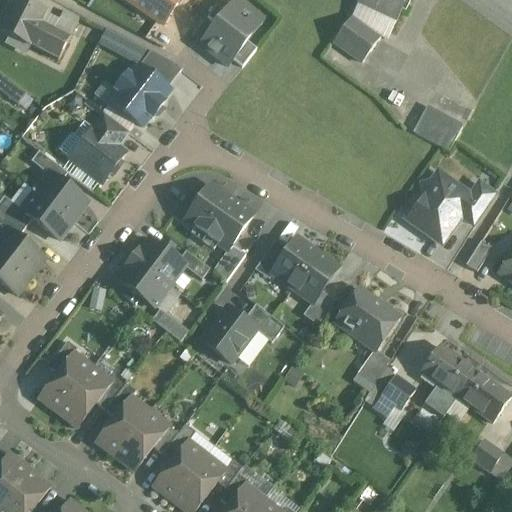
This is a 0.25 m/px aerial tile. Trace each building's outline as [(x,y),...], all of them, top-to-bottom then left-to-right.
[(18,0),(13,0),(9,9),(41,25),(47,14),(18,0)] [(181,0),(124,0),(137,9),(137,7),(138,7),(138,10),(163,27),(181,0)] [(387,41),(388,39),(396,22),(397,21),(406,0),(359,0),(358,4),(359,5),(351,19),(380,40),(381,38),(387,41)] [(260,27),(233,6),(201,47),(228,68),(260,27)] [(69,40),(41,25),(9,9),(0,25),(0,33),(30,49),(30,48),(32,48),(58,62),(69,40)] [(59,20),(75,28),(79,20),(64,12),(59,20)] [(362,65),(380,40),(351,19),(333,44),(362,65)] [(70,37),(75,28),(59,20),(55,28),(70,37)] [(150,54),(139,70),(167,91),(181,73),(171,65),(150,54)] [(110,105),(142,129),(150,119),(152,121),(164,105),(162,103),(169,93),(167,91),(139,70),(138,69),(130,79),(128,77),(116,93),(118,95),(110,105)] [(0,93),(4,96),(18,107),(26,96),(0,76),(0,93)] [(413,135),(447,153),(449,154),(462,130),(426,110),(413,135)] [(105,117),(94,131),(117,149),(128,135),(105,117)] [(117,149),(94,131),(70,163),(102,187),(126,155),(117,149)] [(67,176),(42,157),(42,156),(39,154),(31,163),(49,177),(60,185),(67,176)] [(87,206),(60,185),(49,177),(35,195),(73,224),(87,206)] [(444,187),(443,184),(423,188),(425,200),(420,201),(406,221),(432,240),(435,236),(441,236),(447,239),(461,219),(474,201),(471,199),(452,185),(444,187)] [(185,223),(206,238),(231,202),(210,188),(185,223)] [(473,227),(474,225),(474,224),(493,198),(479,188),(471,199),(474,201),(461,219),(473,227)] [(59,242),(73,224),(35,195),(21,213),(32,221),(59,242)] [(21,213),(15,208),(4,199),(0,204),(0,212),(24,231),(32,221),(21,213)] [(253,217),(231,202),(206,238),(227,253),(232,246),(253,217)] [(0,212),(0,227),(6,232),(17,241),(24,231),(0,212)] [(0,256),(30,280),(44,261),(17,241),(6,232),(0,240),(0,256)] [(169,288),(180,275),(185,268),(150,241),(143,251),(142,250),(133,261),(169,288)] [(292,291),(317,257),(309,251),(309,250),(296,241),(288,252),(271,276),(272,277),(292,291)] [(275,243),(255,272),(269,282),(272,277),(271,276),(288,252),(275,243)] [(477,274),(489,255),(492,250),(481,244),(466,268),(477,274)] [(226,284),(231,277),(245,257),(232,246),(227,253),(213,274),(226,284)] [(209,272),(206,270),(206,269),(186,254),(179,263),(185,268),(184,269),(201,282),(209,272)] [(0,284),(16,297),(30,280),(0,256),(0,284)] [(313,306),(325,289),(338,270),(326,262),(325,263),(317,257),(292,291),(313,306)] [(500,275),(511,284),(511,257),(499,275),(500,275)] [(126,273),(125,275),(124,275),(119,283),(153,309),(169,288),(133,261),(125,272),(126,273)] [(359,291),(335,325),(334,326),(335,326),(354,340),(359,334),(379,349),(400,320),(359,291)] [(317,328),(331,309),(335,304),(321,294),(313,306),(311,306),(303,318),(317,328)] [(244,322),(245,323),(245,324),(256,332),(255,333),(256,333),(271,345),(284,329),(256,307),(244,322)] [(227,310),(223,316),(222,317),(202,344),(230,365),(256,332),(227,310)] [(188,334),(181,329),(160,313),(152,323),(180,345),(188,334)] [(67,344),(48,370),(57,377),(73,357),(77,352),(67,344)] [(424,406),(428,408),(428,409),(443,419),(475,374),(440,349),(422,374),(438,386),(424,406)] [(389,363),(387,361),(377,353),(375,355),(373,354),(357,376),(373,388),(389,363)] [(92,371),(73,357),(57,377),(39,401),(58,415),(92,371)] [(386,369),(382,375),(367,398),(367,405),(373,410),(394,381),(386,369)] [(92,371),(58,415),(77,430),(95,406),(111,385),(92,371)] [(457,400),(490,423),(493,425),(511,400),(475,374),(457,400)] [(415,393),(411,390),(395,379),(382,398),(402,412),(415,393)] [(114,381),(111,385),(95,406),(105,413),(124,388),(114,381)] [(124,388),(105,413),(115,421),(130,401),(135,394),(125,387),(124,388)] [(395,408),(385,400),(384,400),(381,398),(373,410),(387,419),(395,408)] [(130,401),(115,421),(96,445),(115,459),(149,415),(130,401)] [(149,415),(115,459),(134,474),(153,450),(168,430),(149,415)] [(179,455),(187,444),(195,435),(185,427),(178,437),(169,448),(179,455)] [(169,448),(178,437),(168,430),(153,450),(162,457),(169,448)] [(484,443),(473,458),(473,459),(471,461),(490,475),(502,457),(503,456),(484,443)] [(153,489),(172,503),(206,459),(187,444),(179,455),(153,489)] [(511,462),(503,456),(502,458),(502,459),(490,475),(501,482),(511,466),(511,462)] [(0,510),(29,474),(9,458),(0,470),(0,510)] [(225,473),(206,459),(172,503),(183,511),(195,511),(217,484),(225,473)] [(217,484),(226,491),(237,477),(242,471),(232,464),(225,473),(217,484)] [(0,510),(0,511),(32,511),(50,491),(29,474),(0,510)] [(247,485),(237,477),(226,491),(219,501),(229,509),(244,488),(247,485)] [(244,488),(229,509),(226,511),(256,511),(263,503),(244,488)] [(275,511),(263,503),(256,511),(275,511)]
